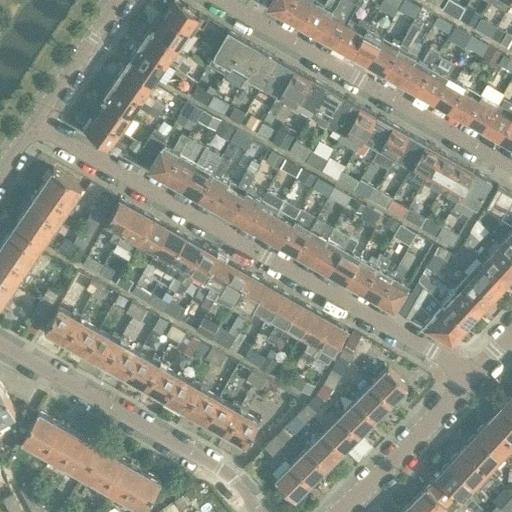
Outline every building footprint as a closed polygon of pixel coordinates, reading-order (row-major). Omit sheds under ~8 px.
[(176,0),(172,0),(164,13),(190,31),(191,32),(198,22),(202,25),(207,17),(198,12),(197,13),(187,5),(186,7),(176,0)] [(284,15),(292,0),(270,0),(267,5),(284,15)] [(301,24),(314,0),(292,0),(284,15),(301,24)] [(317,33),(332,8),(336,0),(325,0),(324,3),(318,0),(314,0),(301,24),(317,33)] [(317,33),(334,43),(349,17),(358,2),(354,0),(336,0),(332,8),(317,33)] [(159,15),(151,27),(179,46),(190,31),(164,13),(161,17),(159,15)] [(349,17),(334,43),(350,52),(368,21),(360,17),(357,22),(349,17)] [(485,19),(479,30),(491,37),(497,26),(485,19)] [(382,36),(373,31),(376,26),(368,21),(350,52),(367,62),(382,36)] [(401,81),(416,55),(422,44),(413,39),(421,26),(413,21),(402,40),(384,71),(401,81)] [(150,26),(139,42),(168,61),(186,74),(191,67),(181,59),(180,61),(172,55),(178,46),(179,46),(151,27),(150,26)] [(226,71),(230,64),(245,38),(228,29),(214,55),(210,62),(226,71)] [(382,36),(367,62),(384,71),(402,40),(393,35),(390,41),(382,36)] [(230,64),(247,74),(261,48),(245,38),(230,64)] [(168,61),(139,42),(126,60),(155,79),(168,61)] [(416,55),(401,81),(417,90),(438,53),(439,51),(430,46),(423,60),(416,55)] [(278,57),(261,48),(247,74),(256,79),(253,84),(260,88),(278,57)] [(433,100),(448,74),(454,62),(438,53),(417,90),(433,100)] [(267,92),(270,87),(279,92),(294,66),(278,57),(260,88),(267,92)] [(126,60),(114,79),(142,98),(150,104),(155,98),(161,90),(152,84),(155,79),(126,60)] [(292,107),(295,101),(310,76),(294,66),(279,92),(287,97),(284,102),(292,107)] [(433,100),(449,109),(468,78),(471,74),(461,68),(456,78),(448,74),(433,100)] [(310,76),(295,101),(292,107),(299,110),(302,105),(312,111),(327,85),(310,76)] [(481,93),(466,119),(482,128),(500,97),(510,80),(505,77),(495,93),(492,92),(489,98),(481,93)] [(449,109),(466,119),(481,93),(473,88),(476,82),(468,78),(449,109)] [(103,94),(104,95),(132,115),(133,114),(132,113),(138,104),(146,109),(150,104),(142,98),(114,79),(103,94)] [(214,94),(197,84),(191,95),(208,104),(214,94)] [(325,126),(328,120),(343,94),(327,85),(312,111),(321,116),(318,122),(325,126)] [(230,103),(214,94),(208,104),(224,113),(230,103)] [(328,120),(345,130),(359,104),(343,94),(328,120)] [(98,109),(95,113),(122,131),(122,130),(121,130),(132,115),(104,95),(95,107),(98,109)] [(499,138),(511,114),(511,102),(503,97),(502,98),(500,97),(482,128),(499,138)] [(155,98),(150,104),(161,110),(165,105),(155,98)] [(356,148),(361,139),(376,113),(359,104),(345,130),(340,138),(356,148)] [(239,123),(245,112),(234,106),(228,116),(239,123)] [(221,119),(204,109),(198,120),(215,130),(221,119)] [(122,131),(95,113),(84,129),(97,138),(98,137),(111,146),(112,146),(117,149),(121,143),(116,139),(122,131)] [(361,139),(377,148),(392,122),(376,113),(361,139)] [(262,120),(251,114),(245,124),(256,131),(262,120)] [(511,114),(499,138),(511,145),(511,114)] [(236,128),(221,119),(215,130),(214,132),(229,140),(231,138),(236,128)] [(274,127),(262,121),(256,132),(267,139),(274,127)] [(297,130),(282,122),(272,142),(286,150),(297,130)] [(408,132),(392,122),(377,148),(378,148),(372,158),(389,167),(391,163),(408,132)] [(254,138),(236,128),(231,138),(248,148),(254,138)] [(149,167),(165,177),(180,151),(189,135),(183,132),(172,146),(164,142),(149,167)] [(398,167),(401,162),(410,167),(425,141),(408,132),(391,163),(398,167)] [(138,133),(134,139),(144,146),(148,140),(138,133)] [(165,177),(182,186),(196,160),(205,145),(189,135),(180,151),(165,177)] [(144,146),(134,139),(130,145),(140,152),(144,146)] [(312,149),(296,139),(289,151),(306,160),(312,149)] [(420,187),(424,181),(426,177),(441,151),(425,141),(410,167),(404,178),(420,187)] [(182,186),(198,196),(213,170),(222,154),(205,145),(196,160),(182,186)] [(328,158),(312,149),(306,160),(322,170),(328,158)] [(286,158),(273,150),(266,161),(279,169),(281,166),(286,158)] [(441,151),(426,177),(424,181),(432,186),(435,182),(443,186),(458,160),(441,151)] [(229,179),(221,174),(230,159),(222,154),(213,170),(198,196),(214,205),(229,179)] [(345,165),(330,156),(328,158),(322,170),(338,179),(342,170),(345,165)] [(301,167),(286,158),(281,166),(297,175),(301,167)] [(456,200),(459,196),(474,169),(458,160),(443,186),(450,191),(448,195),(456,200)] [(30,231),(44,241),(81,185),(53,166),(12,226),(10,229),(24,239),(30,231)] [(319,177),(301,167),(297,175),(296,177),(313,186),(319,177)] [(231,215),(246,188),(254,173),(246,169),(238,184),(229,179),(214,205),(231,215)] [(470,216),(476,206),(491,179),(474,169),(459,196),(456,200),(453,206),(470,216)] [(359,179),(342,170),(338,179),(354,189),(359,179)] [(246,188),(231,215),(247,224),(262,198),(254,193),(257,188),(249,184),(255,174),(254,173),(246,188)] [(325,181),(319,177),(313,186),(320,190),(325,181)] [(375,186),(360,178),(359,179),(354,189),(368,198),(375,186)] [(320,190),(319,191),(328,197),(328,195),(334,186),(325,181),(320,190)] [(511,222),(511,227),(499,241),(511,253),(511,193),(497,185),(485,207),(511,222)] [(351,195),(334,186),(328,195),(345,205),(351,195)] [(393,196),(375,186),(368,198),(386,208),(392,198),(393,196)] [(247,224),(264,233),(278,207),(284,197),(268,188),(262,198),(247,224)] [(109,237),(117,241),(137,207),(119,197),(106,222),(115,227),(109,237)] [(264,233),(280,243),(295,217),(301,207),(284,197),(278,207),(264,233)] [(367,205),(355,198),(351,205),(363,212),(367,205)] [(409,207),(392,198),(386,208),(404,217),(409,207)] [(384,214),(367,205),(363,212),(360,217),(376,227),(384,214)] [(94,206),(90,213),(100,219),(104,212),(94,206)] [(133,251),(139,240),(153,216),(137,207),(117,241),(133,251)] [(280,243),(296,252),(312,226),(317,217),(301,207),(295,217),(280,243)] [(426,216),(409,207),(404,217),(420,226),(426,216)] [(100,219),(90,213),(86,220),(96,226),(100,219)] [(133,251),(149,260),(168,225),(153,216),(139,240),(133,251)] [(401,223),(389,216),(384,224),(396,231),(401,223)] [(442,225),(426,216),(420,226),(437,235),(442,225)] [(296,252),(312,261),(333,226),(317,217),(312,226),(296,252)] [(96,226),(86,220),(82,227),(92,233),(96,226)] [(417,233),(401,223),(396,231),(393,235),(410,245),(417,233)] [(459,233),(443,224),(442,225),(437,235),(453,244),(459,233)] [(161,253),(171,259),(185,234),(168,225),(149,260),(143,270),(150,274),(161,253)] [(312,261),(329,271),(349,235),(333,226),(312,261)] [(92,233),(82,227),(78,233),(88,240),(92,233)] [(0,243),(0,303),(0,304),(41,245),(44,241),(30,231),(24,239),(10,229),(0,243)] [(463,243),(469,249),(479,240),(470,231),(463,243)] [(168,285),(175,289),(201,243),(185,234),(171,259),(181,264),(168,285)] [(329,271),(345,280),(360,254),(352,249),(357,240),(349,235),(329,271)] [(480,260),(479,260),(505,283),(511,274),(511,253),(499,241),(481,261),(480,260)] [(194,272),(204,277),(218,253),(201,243),(175,289),(182,293),(194,272)] [(438,245),(433,253),(444,259),(449,251),(438,245)] [(362,290),(377,264),(382,254),(383,253),(379,251),(376,257),(371,254),(368,259),(360,254),(345,280),(362,290)] [(82,263),(99,273),(105,263),(88,253),(82,263)] [(201,303),(208,307),(234,262),(218,253),(204,277),(213,283),(201,303)] [(433,253),(429,260),(426,266),(435,273),(444,259),(433,253)] [(393,273),(385,269),(390,258),(382,254),(377,264),(362,290),(378,299),(393,273)] [(479,260),(467,274),(492,297),(505,283),(479,260)] [(221,300),(230,305),(236,295),(236,296),(250,272),(234,262),(208,307),(215,311),(221,300)] [(116,269),(105,263),(99,273),(110,279),(116,269)] [(393,273),(378,299),(394,308),(409,282),(401,278),(404,273),(396,268),(393,273)] [(240,312),(247,315),(266,281),(250,272),(236,296),(231,305),(241,311),(240,312)] [(422,272),(418,280),(427,289),(433,294),(439,288),(422,272)] [(467,274),(454,288),(479,311),(492,297),(467,274)] [(119,284),(129,290),(134,281),(124,275),(119,284)] [(86,288),(93,292),(99,281),(92,277),(86,288)] [(427,289),(418,280),(400,311),(411,318),(419,304),(427,289)] [(106,285),(99,281),(93,292),(100,295),(106,285)] [(259,309),(269,314),(282,290),(266,281),(247,315),(253,319),(259,309)] [(131,291),(148,301),(153,292),(137,283),(131,291)] [(44,294),(54,299),(58,292),(48,287),(44,294)] [(454,288),(441,302),(466,325),(479,311),(454,288)] [(427,289),(419,304),(430,314),(421,324),(447,339),(454,338),(466,325),(441,302),(433,294),(427,289)] [(274,342),(279,334),(299,299),(282,290),(269,314),(279,320),(273,330),(272,329),(267,337),(274,342)] [(169,301),(153,292),(148,301),(164,310),(169,301)] [(40,301),(51,306),(54,299),(44,294),(40,301)] [(164,310),(180,319),(186,307),(170,298),(169,301),(164,310)] [(296,342),(301,333),(315,309),(299,299),(279,334),(286,337),(296,342)] [(126,311),(133,315),(139,304),(132,300),(126,311)] [(40,301),(36,308),(47,313),(51,306),(40,301)] [(133,315),(140,319),(146,308),(139,304),(133,315)] [(45,329),(65,341),(81,313),(73,308),(71,312),(58,305),(45,329)] [(32,314),(43,320),(47,313),(36,308),(32,314)] [(307,360),(311,352),(331,318),(315,309),(301,333),(311,338),(296,365),(302,368),(307,360)] [(65,341),(85,352),(99,328),(87,321),(89,317),(81,313),(65,341)] [(23,331),(31,335),(38,322),(31,318),(23,331)] [(331,318),(311,352),(307,360),(314,364),(318,356),(324,346),(334,351),(348,327),(331,318)] [(212,321),(205,333),(212,338),(220,325),(212,321)] [(179,327),(172,323),(166,334),(172,337),(179,327)] [(212,338),(228,347),(236,334),(220,325),(212,338)] [(186,331),(179,327),(173,338),(179,341),(180,341),(186,331)] [(85,352),(105,364),(121,336),(113,331),(111,335),(99,328),(85,352)] [(351,332),(345,345),(353,350),(362,334),(353,330),(351,332)] [(180,341),(179,341),(176,346),(190,355),(199,339),(186,331),(180,341)] [(105,364),(125,375),(139,351),(127,344),(129,340),(121,336),(105,364)] [(245,357),(261,366),(268,353),(253,344),(245,357)] [(219,350),(212,346),(206,356),(213,360),(219,350)] [(343,347),(339,354),(348,359),(349,360),(353,353),(343,347)] [(213,360),(219,364),(225,354),(219,350),(213,360)] [(125,375),(145,387),(161,358),(153,354),(151,358),(139,351),(125,375)] [(339,354),(331,368),(340,373),(348,359),(339,354)] [(145,387),(165,398),(179,374),(167,367),(169,363),(161,358),(145,387)] [(388,366),(371,382),(391,402),(407,386),(388,366)] [(331,368),(327,375),(338,381),(342,374),(340,373),(331,368)] [(259,373),(252,369),(246,380),(253,384),(259,373)] [(253,384),(260,388),(266,377),(259,373),(253,384)] [(165,398),(185,409),(201,381),(193,377),(191,381),(179,374),(165,398)] [(293,384),(309,393),(315,383),(299,374),(293,384)] [(327,375),(323,382),(333,387),(334,388),(338,381),(327,375)] [(0,450),(3,455),(7,463),(21,438),(13,432),(22,437),(38,409),(25,402),(15,408),(0,381),(0,450)] [(185,409),(205,421),(219,397),(210,392),(212,387),(201,381),(185,409)] [(323,382),(317,392),(324,400),(333,387),(323,382)] [(371,382),(355,398),(375,418),(391,402),(371,382)] [(317,392),(307,403),(315,410),(324,400),(317,392)] [(511,392),(502,404),(511,413),(511,392)] [(205,421),(225,432),(241,404),(234,399),(231,404),(219,397),(205,421)] [(355,398),(339,414),(359,434),(375,418),(355,398)] [(307,403),(302,408),(310,416),(315,411),(315,410),(307,403)] [(241,404),(225,432),(245,444),(259,420),(247,412),(249,408),(241,404)] [(511,413),(502,404),(488,419),(511,440),(511,413)] [(302,408),(296,414),(297,415),(304,422),(310,416),(302,408)] [(38,409),(22,437),(21,438),(83,473),(99,444),(38,409)] [(339,414),(323,430),(343,450),(359,434),(339,414)] [(297,415),(286,425),(294,433),(304,422),(297,415)] [(501,456),(508,448),(511,451),(511,440),(488,419),(475,433),(501,456)] [(286,425),(276,435),(283,443),(294,433),(286,425)] [(323,430),(307,446),(327,466),(343,450),(323,430)] [(462,447),(487,470),(495,477),(502,470),(494,463),(501,456),(475,433),(462,447)] [(275,435),(269,440),(278,449),(284,443),(283,443),(276,435),(275,435)] [(269,440),(264,446),(272,454),(278,449),(269,440)] [(161,479),(99,444),(83,473),(144,508),(161,479)] [(307,446),(291,462),(311,482),(327,466),(307,446)] [(462,447),(449,461),(474,485),(487,470),(462,447)] [(474,485),(449,461),(435,476),(461,499),(465,503),(471,497),(467,493),(474,485)] [(311,482),(291,462),(275,479),(294,498),(311,482)] [(435,476),(410,501),(421,511),(438,511),(445,506),(450,510),(461,499),(435,476)] [(20,488),(24,495),(35,490),(31,482),(20,488)] [(24,495),(28,502),(38,497),(35,490),(24,495)] [(6,504),(17,499),(13,492),(3,497),(6,504)] [(506,511),(511,505),(511,493),(500,507),(505,511),(506,511)] [(174,499),(181,509),(188,504),(181,494),(174,499)] [(28,502),(31,509),(42,504),(38,497),(28,502)] [(21,506),(17,499),(6,504),(10,511),(21,506)] [(421,511),(410,501),(399,511),(421,511)]
